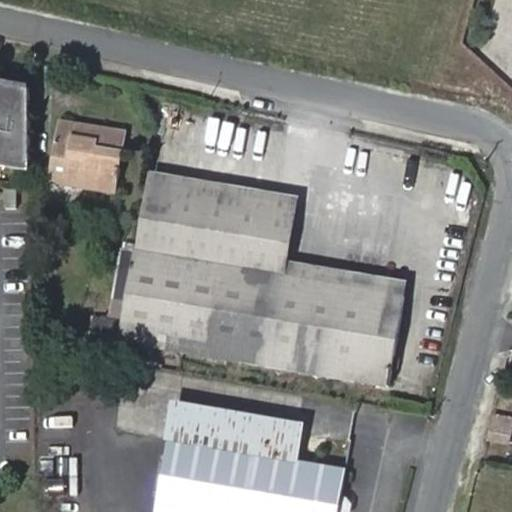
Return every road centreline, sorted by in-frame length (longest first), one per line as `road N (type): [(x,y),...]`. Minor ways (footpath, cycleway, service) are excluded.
road 1 (residential): [(511,138),(0,24)]
road 2 (residential): [(429,511),(511,179)]
